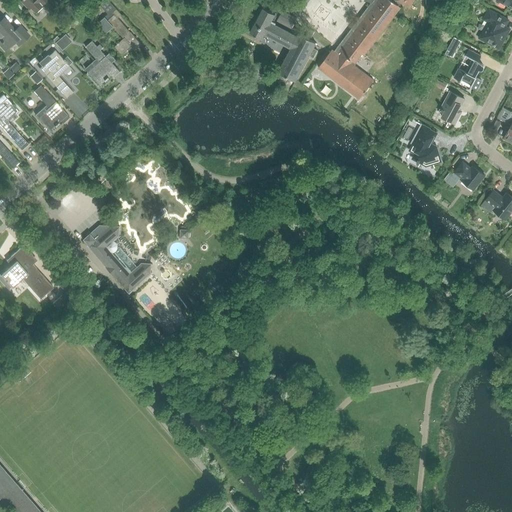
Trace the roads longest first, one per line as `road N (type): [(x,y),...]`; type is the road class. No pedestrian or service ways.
road 1 (residential): [(0,205),(184,40)]
road 2 (residential): [(511,65),(476,135),(511,170)]
